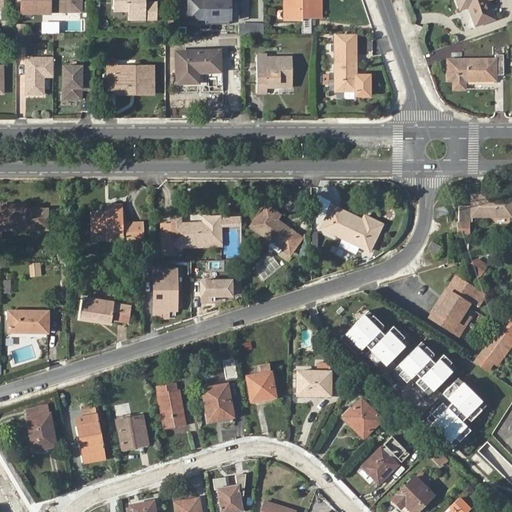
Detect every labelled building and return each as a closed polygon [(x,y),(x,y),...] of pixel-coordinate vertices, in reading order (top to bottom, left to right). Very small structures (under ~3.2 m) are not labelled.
[(24,0),(25,17),(34,17),(33,12),(72,12),(71,0),(24,0)] [(147,21),(147,1),(147,0),(114,0),(115,10),(130,10),(130,21),(147,21)] [(199,0),(199,4),(190,3),(191,24),(199,24),(199,18),(240,18),(240,0),(199,0)] [(322,0),(287,0),(288,17),(285,17),(285,19),(304,19),(303,21),(306,21),(306,17),(306,14),(311,14),(311,17),(327,17),(327,15),(322,15),(322,0)] [(490,0),(460,0),(466,12),(473,10),(480,27),(499,21),(492,3),(490,0)] [(159,1),(147,1),(147,21),(159,21),(159,1)] [(263,32),(263,22),(240,22),(240,32),(263,32)] [(338,52),(338,92),(359,92),(359,52),(353,52),(353,43),(333,43),(332,52),(338,52)] [(179,52),(179,83),(199,83),(199,72),(221,72),(221,52),(179,52)] [(259,55),(259,94),(269,94),(269,83),(282,83),(282,88),(295,88),(295,59),(269,59),(269,55),(259,55)] [(453,62),(453,82),(460,82),(460,89),(465,91),(469,90),(470,89),(470,82),(500,82),(500,77),(508,77),(508,56),(500,56),(500,61),(453,62)] [(53,58),(26,59),(26,94),(43,94),(43,76),(53,76),(53,58)] [(116,70),(116,66),(108,65),(108,94),(156,94),(155,66),(137,66),(137,70),(116,70)] [(83,66),(65,66),(65,97),(83,97),(83,88),(93,88),(93,69),(83,69),(83,66)] [(459,206),(459,222),(457,222),(456,235),(469,235),(470,222),(472,223),(472,216),(510,217),(511,196),(471,196),(470,206),(459,206)] [(21,210),(21,205),(0,206),(0,210),(0,209),(0,228),(39,229),(40,225),(48,225),(48,210),(27,210),(21,210)] [(136,242),(136,223),(124,223),(124,206),(115,206),(115,213),(92,213),(91,232),(107,232),(107,242),(124,242),(136,242)] [(253,227),(292,254),(304,238),(278,220),(282,215),(268,206),(253,227)] [(334,207),(322,229),(371,253),(384,226),(366,217),(364,221),(334,207)] [(174,224),(175,245),(223,244),(222,224),(222,218),(205,218),(205,224),(183,225),(183,219),(174,219),(174,224)] [(144,223),(136,223),(136,242),(124,242),(124,246),(144,246),(144,223)] [(174,224),(163,225),(164,248),(175,248),(175,245),(174,224)] [(476,262),(468,274),(482,282),(492,267),(480,260),(476,262)] [(200,273),(200,262),(191,262),(191,272),(200,273)] [(155,271),(155,319),(169,319),(169,311),(178,311),(178,271),(155,271)] [(435,311),(430,319),(458,337),(469,319),(463,315),(470,303),(479,308),(485,297),(476,293),(455,278),(447,292),(449,294),(437,313),(435,311)] [(243,281),(202,281),(202,301),(215,301),(215,296),(233,296),(233,293),(243,293),(243,281)] [(447,292),(435,311),(437,313),(449,294),(447,292)] [(84,298),(80,320),(112,325),(113,322),(130,325),(133,308),(116,305),(116,303),(84,298)] [(386,327),(369,310),(341,338),(357,354),(367,344),(387,365),(410,343),(394,327),(386,335),(382,331),(386,327)] [(9,312),(9,332),(49,333),(49,313),(9,312)] [(511,337),(511,321),(508,318),(481,354),(493,363),(494,363),(511,337)] [(497,365),(511,344),(511,337),(494,363),(497,365)] [(436,355),(423,342),(387,378),(401,392),(410,383),(426,399),(457,368),(444,355),(435,364),(431,360),(436,355)] [(481,354),(474,364),(487,372),(493,363),(481,354)] [(225,378),(237,376),(234,357),(222,359),(225,378)] [(247,377),(251,402),(274,397),(270,373),(247,377)] [(299,374),(298,396),(331,397),(332,375),(299,374)] [(488,407),(458,377),(420,414),(453,448),(471,430),(463,422),(467,418),(472,423),(488,407)] [(157,389),(165,429),(187,425),(180,391),(176,392),(175,385),(157,389)] [(201,390),(208,423),(232,418),(227,385),(201,390)] [(346,416),(357,427),(355,429),(363,439),(381,422),(361,401),(346,416)] [(28,418),(30,438),(34,437),(35,449),(56,446),(51,415),(50,415),(49,405),(39,407),(39,409),(27,410),(28,418)] [(76,419),(83,456),(103,452),(102,448),(105,448),(104,444),(102,444),(95,408),(82,411),(83,417),(76,419)] [(118,421),(123,450),(148,445),(143,416),(118,421)] [(434,446),(427,452),(433,458),(439,452),(434,446)] [(382,471),(387,477),(399,465),(382,447),(361,466),(374,479),(382,471)] [(103,452),(83,456),(84,463),(105,459),(103,452)] [(439,452),(433,458),(442,467),(448,461),(439,452)] [(379,484),(387,477),(382,471),(374,479),(379,484)] [(422,472),(391,499),(400,508),(403,505),(410,511),(415,511),(433,496),(425,488),(432,482),(422,472)] [(215,488),(219,511),(232,511),(239,511),(237,501),(241,500),(242,474),(232,476),(233,485),(215,488)] [(199,511),(197,498),(172,503),(173,511),(199,511)] [(450,511),(469,511),(470,511),(458,499),(449,507),(452,510),(450,511)] [(259,511),(294,511),(295,511),(262,501),(259,511)] [(127,508),(128,511),(152,511),(150,502),(127,508)]
